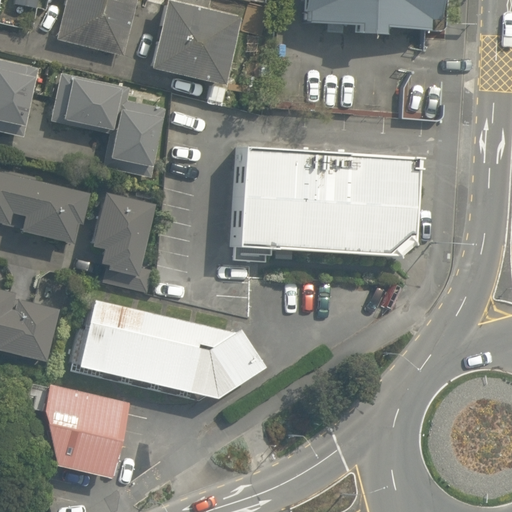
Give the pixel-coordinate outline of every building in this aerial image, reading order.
[(30,9),(31,0),(8,0),(8,4),(30,9)] [(59,0),(53,39),(119,51),(127,0),(59,0)] [(228,12),(164,0),(154,0),(142,64),(215,78),(228,12)] [(295,0),(294,13),(299,13),(298,25),(345,28),(345,36),(372,37),(372,29),(422,32),(422,22),(432,22),(433,0),(295,0)] [(31,64),(0,58),(0,129),(18,133),(31,64)] [(58,68),(50,117),(104,126),(97,163),(140,171),(152,105),(120,99),(124,79),(58,68)] [(411,158),(231,148),(225,248),(390,258),(404,246),(411,158)] [(0,172),(0,211),(13,214),(9,228),(64,242),(77,192),(0,172)] [(142,194),(94,186),(81,268),(129,275),(142,194)] [(0,351),(34,359),(50,289),(37,286),(41,271),(0,261),(0,351)] [(225,334),(85,301),(79,330),(75,329),(67,364),(70,365),(69,368),(207,400),(257,368),(232,330),(225,334)] [(121,403),(40,385),(33,411),(37,425),(36,426),(47,467),(103,479),(121,403)]
